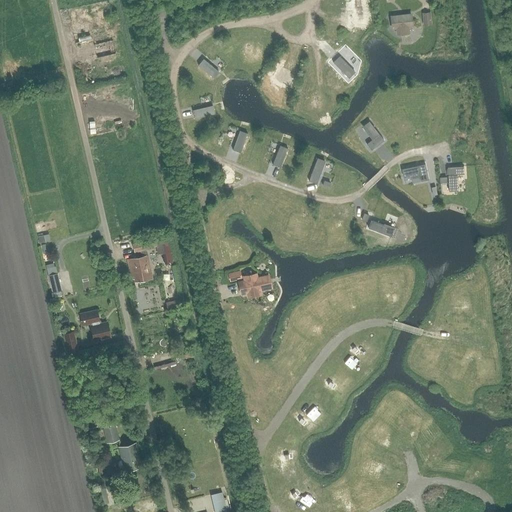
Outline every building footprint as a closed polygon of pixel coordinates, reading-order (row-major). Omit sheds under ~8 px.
[(411,15),(391,18),(393,28),(397,28),(398,34),(408,33),(408,27),(412,26),(411,15)] [(96,59),(116,54),(112,41),(93,45),(96,59)] [(156,239),(133,243),(135,252),(155,248),(154,246),(157,245),(156,239)] [(172,263),(171,253),(164,254),(165,264),(172,263)] [(135,281),(151,278),(147,255),(127,259),(131,278),(134,278),(135,281)] [(240,272),(230,275),(231,281),(241,278),(240,272)] [(54,293),(55,299),(61,297),(60,292),(62,291),(57,274),(48,276),(52,294),(54,293)] [(256,279),(255,275),(247,277),(248,281),(241,283),(244,293),(248,292),(249,297),(260,294),(259,290),(265,289),(263,278),(256,279)] [(168,311),(182,309),(180,299),(166,301),(168,311)] [(95,344),(101,343),(100,339),(110,337),(107,324),(100,326),(97,312),(80,316),(83,326),(92,323),(92,327),(91,328),(95,344)] [(79,352),(74,332),(63,334),(68,354),(79,352)] [(195,357),(194,351),(184,353),(185,359),(195,357)] [(88,429),(97,426),(94,414),(84,416),(88,429)] [(108,443),(117,441),(114,425),(105,427),(108,443)] [(126,471),(141,468),(136,445),(121,448),(126,471)] [(109,504),(106,489),(97,491),(101,506),(109,504)] [(215,511),(228,511),(223,491),(211,494),(215,511)]
